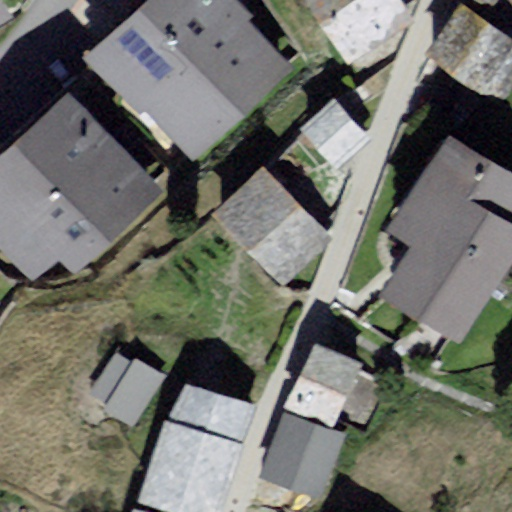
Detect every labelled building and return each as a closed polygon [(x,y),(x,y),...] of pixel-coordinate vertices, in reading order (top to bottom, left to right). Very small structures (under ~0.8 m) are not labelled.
[(282,72),(215,0),(169,0),(108,56),(196,151),(282,72)] [(394,0),(317,0),(352,55),(408,21),(394,0)] [(511,79),(511,51),(469,16),(434,58),(491,105),(511,79)] [(335,84),(302,115),(338,154),(371,123),(335,84)] [(75,106),(0,168),(0,232),(33,271),(72,239),(84,253),(151,197),(75,106)] [(511,213),(511,177),(460,145),(407,229),(431,244),(401,292),(461,330),(511,248),(511,229),(505,225),(511,213)] [(324,240),(274,184),(229,223),(279,280),(324,240)] [(317,327),(288,390),(337,412),(365,349),(317,327)] [(138,480),(215,508),(259,387),(182,359),(138,480)] [(287,396),(262,462),(326,486),(351,420),(287,396)] [(133,487),(126,511),(209,511),(211,508),(133,487)]
